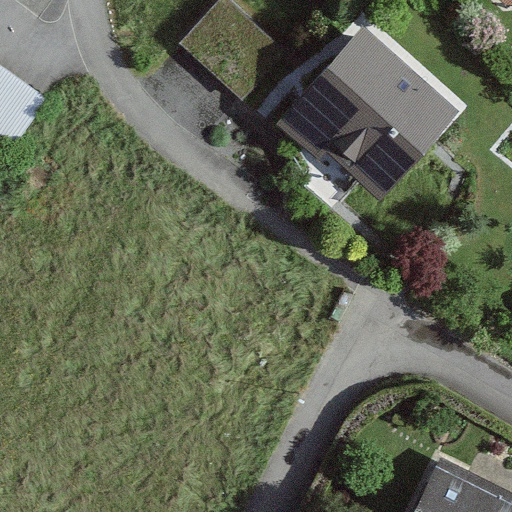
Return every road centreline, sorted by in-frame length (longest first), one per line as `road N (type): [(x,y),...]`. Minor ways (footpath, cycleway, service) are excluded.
road 1 (residential): [(84,0),(96,51),(183,169),(318,262)]
road 2 (residential): [(266,511),(334,370),(399,332),(511,400)]
